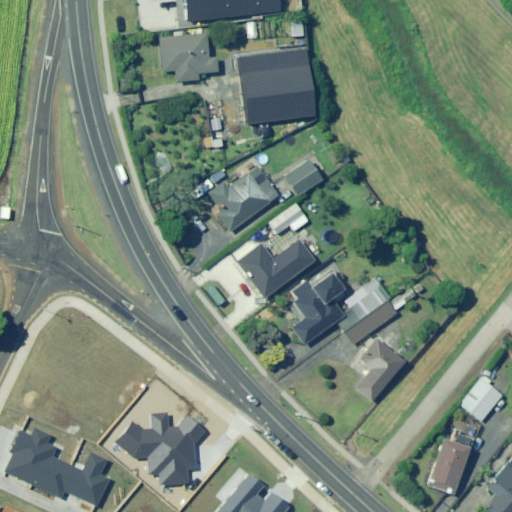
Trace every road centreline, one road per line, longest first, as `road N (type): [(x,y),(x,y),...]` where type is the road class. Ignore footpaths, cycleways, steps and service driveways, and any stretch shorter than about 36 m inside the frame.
road 1 (tertiary): [(242,386),(171,295),(129,220),(92,109),(76,0)]
road 2 (unclassified): [(67,0),(38,154),(41,251)]
road 3 (unclassified): [(41,251),(215,379),(242,386)]
road 4 (tertiary): [(373,511),(242,386)]
